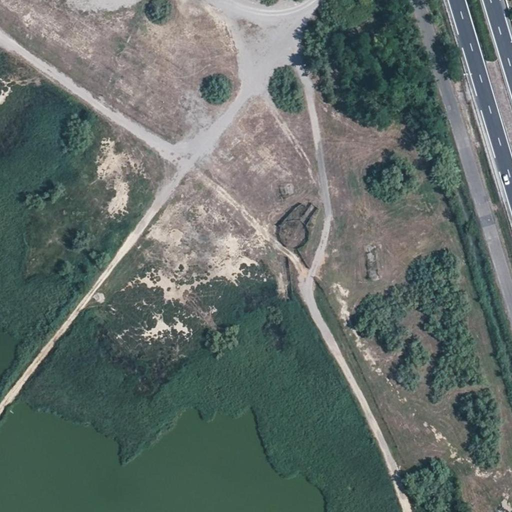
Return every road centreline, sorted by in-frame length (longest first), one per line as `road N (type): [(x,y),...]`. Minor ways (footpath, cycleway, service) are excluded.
road 1 (unclassified): [(511,305),(418,0)]
road 2 (primary): [(458,0),(511,182)]
